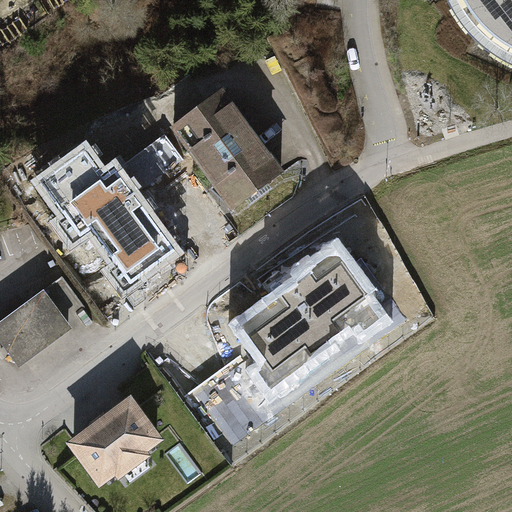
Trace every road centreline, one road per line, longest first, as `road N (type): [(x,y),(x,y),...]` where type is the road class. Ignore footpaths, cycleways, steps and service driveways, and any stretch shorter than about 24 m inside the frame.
road 1 (residential): [(4,438),(377,173)]
road 2 (track): [(511,134),(377,173)]
